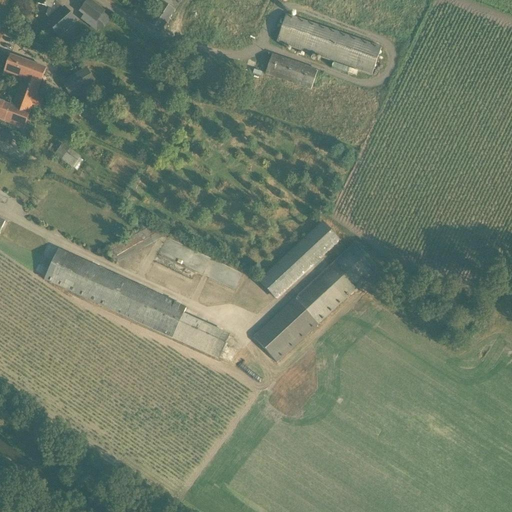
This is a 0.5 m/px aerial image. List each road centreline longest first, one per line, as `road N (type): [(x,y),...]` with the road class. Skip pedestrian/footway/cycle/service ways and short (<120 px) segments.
road 1 (track): [(97,0),(142,33),(241,59),(290,7),(382,41),(387,62),(366,82)]
road 2 (track): [(0,416),(142,511)]
